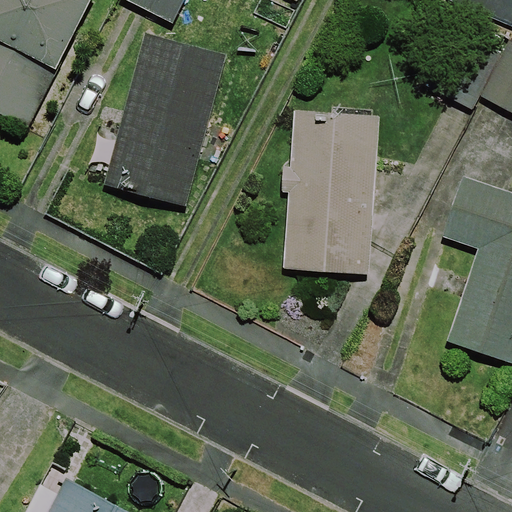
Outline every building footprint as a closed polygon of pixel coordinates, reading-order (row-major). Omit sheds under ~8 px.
[(90,0),(0,0),(0,119),(31,134),(90,0)] [(117,0),(173,27),(186,0),(117,0)] [(511,0),(486,0),(440,102),(472,117),(479,103),(511,117),(511,0)] [(221,53),(144,35),(109,190),(186,207),(221,53)] [(376,123),(293,116),(280,270),(364,277),(376,123)] [(511,200),(461,186),(445,241),(479,250),(451,347),(511,364),(511,200)] [(132,511),(71,477),(51,511),(132,511)]
